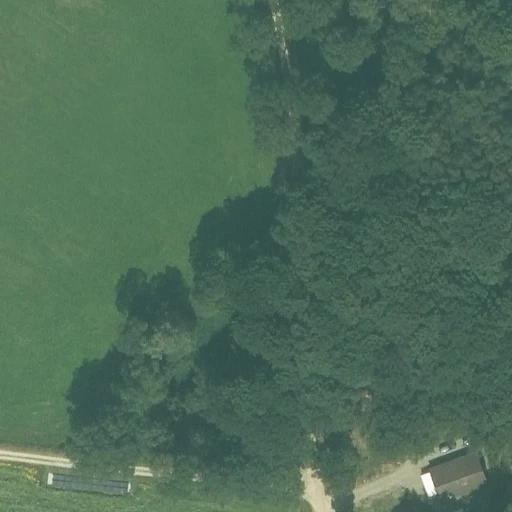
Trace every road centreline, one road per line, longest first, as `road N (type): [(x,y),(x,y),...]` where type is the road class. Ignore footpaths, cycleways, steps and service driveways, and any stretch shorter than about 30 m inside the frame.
road 1 (track): [(323,511),(311,465),(298,274)]
road 2 (track): [(511,347),(298,274)]
road 3 (track): [(296,150),(318,121),(460,32)]
road 4 (track): [(296,150),(273,0)]
road 5 (track): [(298,274),(296,150)]
